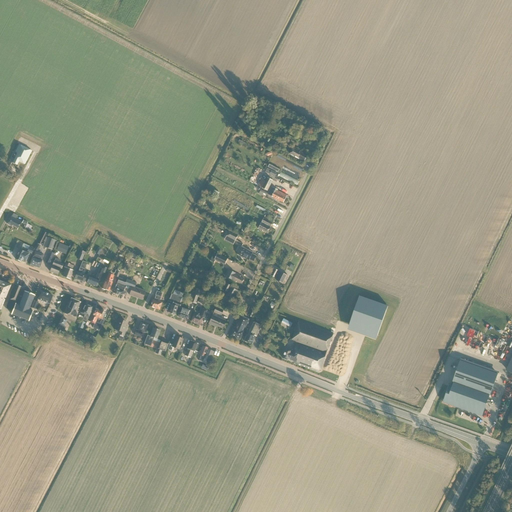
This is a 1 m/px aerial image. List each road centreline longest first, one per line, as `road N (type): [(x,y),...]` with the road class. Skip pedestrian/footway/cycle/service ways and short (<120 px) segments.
road 1 (primary): [(483,443),(220,344)]
road 2 (primary): [(220,344),(0,262)]
road 3 (residential): [(306,174),(220,344)]
road 4 (track): [(303,376),(236,511)]
